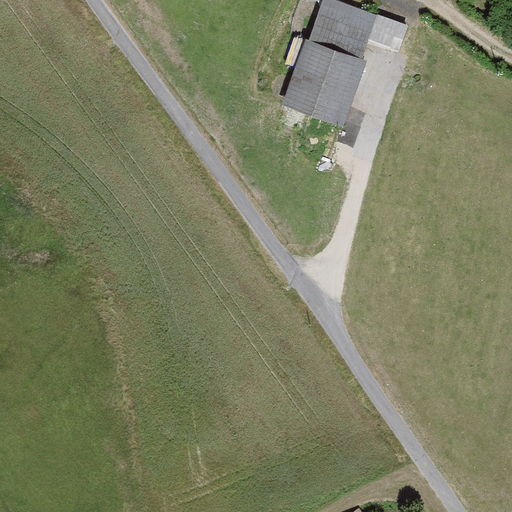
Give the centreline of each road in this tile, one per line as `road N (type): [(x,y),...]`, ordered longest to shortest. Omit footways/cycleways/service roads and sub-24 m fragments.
road 1 (unclassified): [(454,511),(328,321),(93,0)]
road 2 (track): [(394,36),(328,321)]
